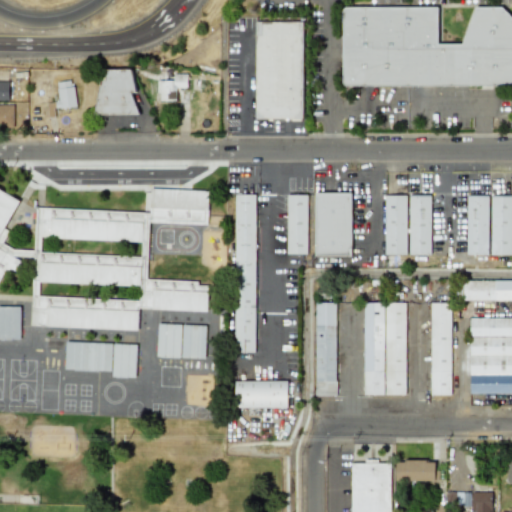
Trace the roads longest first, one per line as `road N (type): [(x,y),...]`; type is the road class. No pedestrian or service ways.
road 1 (residential): [(0,152),(511,152)]
road 2 (residential): [(329,428),(511,429)]
road 3 (motorway): [(0,41),(137,37)]
